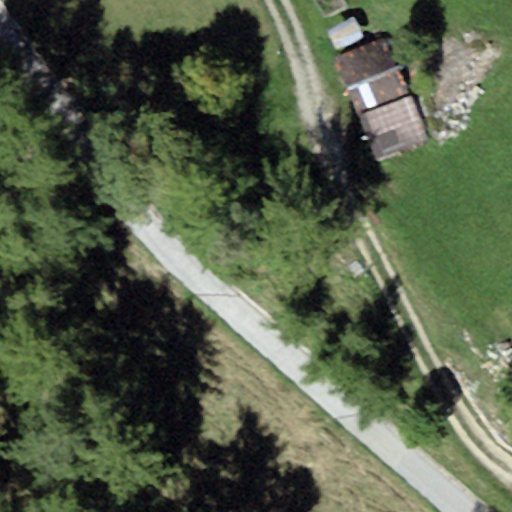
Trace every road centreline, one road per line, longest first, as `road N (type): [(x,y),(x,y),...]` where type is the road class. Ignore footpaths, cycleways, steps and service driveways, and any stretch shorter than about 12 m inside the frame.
road 1 (track): [(449,511),(147,248),(0,33)]
road 2 (track): [(297,0),(335,180),(483,451),(511,473)]
